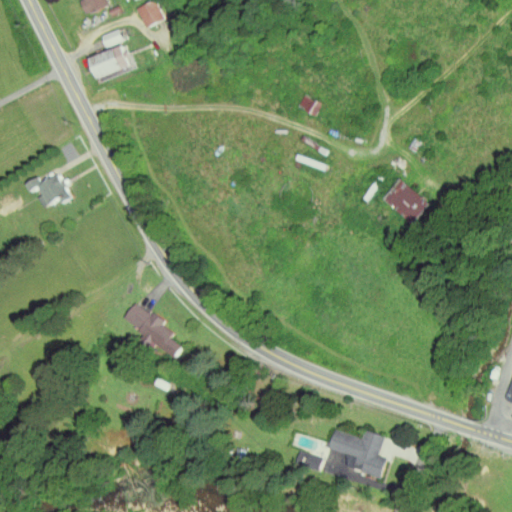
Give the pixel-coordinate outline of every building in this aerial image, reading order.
[(80,0),(85,14),(106,7),(103,0),(80,0)] [(148,29),(165,20),(155,1),(138,10),(148,29)] [(88,60),(97,83),(134,68),(125,45),(88,60)] [(322,107),(307,96),(299,108),(315,119),(322,107)] [(70,200),(62,175),(33,183),(41,209),(70,200)] [(411,226),(429,206),(401,180),(383,201),(411,226)] [(176,360),(184,349),(172,340),(176,334),(136,304),(124,321),(176,360)] [(357,460),(353,472),(381,480),(387,460),(379,458),(385,438),(367,433),(364,441),(335,432),(329,451),(357,460)]
